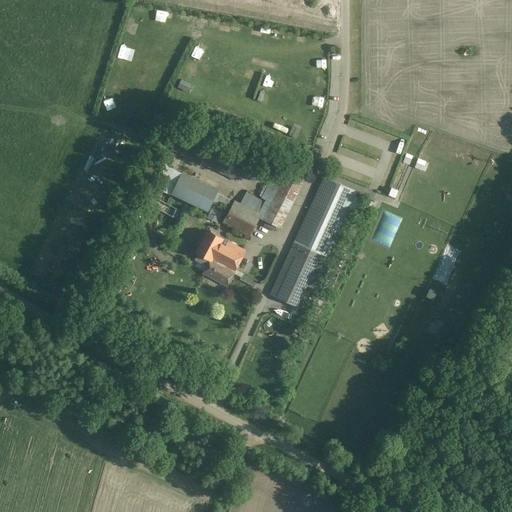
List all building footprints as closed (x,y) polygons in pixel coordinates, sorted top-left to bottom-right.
[(178,16),(190,19),(192,9),(180,6),(178,16)] [(230,19),(230,29),(242,29),(242,19),(230,19)] [(272,37),(283,39),(284,27),(273,26),(272,37)] [(192,48),(206,53),(210,43),(196,38),(192,48)] [(320,65),(330,65),(330,54),(320,54),(320,65)] [(193,71),(196,63),(186,59),(183,67),(193,71)] [(181,79),(178,87),(185,91),(189,83),(181,79)] [(319,129),(321,123),(312,120),(310,126),(319,129)] [(183,128),(171,151),(236,181),(246,158),(183,128)] [(300,132),(292,128),(289,135),(297,139),(300,132)] [(306,167),(313,153),(302,148),(295,162),(306,167)] [(426,162),(418,159),(415,168),(423,170),(426,162)] [(218,191),(181,173),(170,194),(208,213),(218,191)] [(248,191),(241,204),(261,215),(260,219),(278,228),(302,183),(288,176),(282,187),(271,181),(262,199),(248,191)] [(324,177),(270,295),(304,311),(358,192),(324,177)] [(377,202),(374,200),(368,197),(365,203),(371,206),(371,204),(375,206),(377,202)] [(177,210),(160,201),(155,199),(151,207),(176,220),(180,211),(177,210)] [(259,219),(260,219),(261,215),(241,204),(240,205),(234,202),(223,223),(249,237),(259,219)] [(222,213),(211,208),(207,218),(218,223),(222,213)] [(229,267),(235,270),(246,252),(211,233),(209,232),(197,254),(211,261),(204,274),(212,278),(217,268),(226,273),(229,267)] [(226,273),(217,268),(212,278),(226,287),(235,270),(229,267),(226,273)] [(333,287),(318,280),(312,293),(327,300),(333,287)] [(430,289),(427,295),(426,296),(433,299),(433,298),(437,292),(430,289)]
